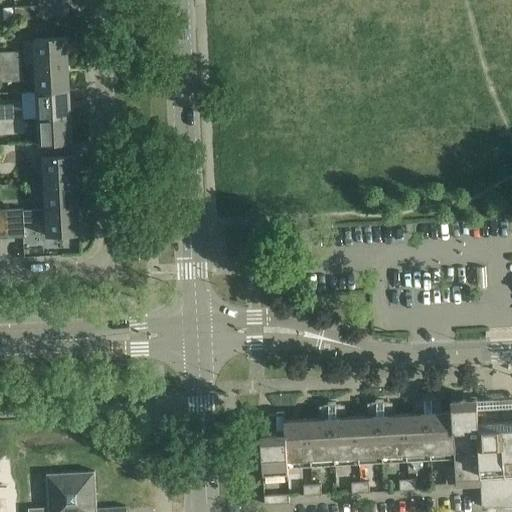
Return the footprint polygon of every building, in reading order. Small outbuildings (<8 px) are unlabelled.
[(69,17),(68,2),(39,4),(40,18),(69,17)] [(34,39),(35,65),(68,63),(67,37),(34,39)] [(0,66),(21,66),(21,51),(0,51),(0,66)] [(35,65),(36,91),(70,89),(68,63),(35,65)] [(0,81),(22,81),(21,66),(0,66),(0,81)] [(36,91),(38,117),(71,115),(70,89),(36,91)] [(0,119),(24,118),(23,103),(0,104),(0,119)] [(71,115),(38,117),(39,145),(43,145),(69,143),(73,143),(71,115)] [(0,134),(25,133),(24,118),(0,119),(0,134)] [(43,156),(44,183),(77,181),(76,155),(69,155),(69,143),(43,145),(44,156),(43,156)] [(44,183),(46,210),(79,208),(77,181),(44,183)] [(8,209),(9,237),(25,236),(23,208),(8,209)] [(79,208),(46,210),(47,236),(80,234),(79,208)] [(0,237),(9,237),(8,209),(0,209),(0,237)] [(511,407),(494,409),(493,399),(477,400),(477,398),(451,399),(452,411),(437,412),(436,398),(420,399),(420,413),(389,415),(388,401),(372,401),(372,416),(341,417),(340,403),(324,404),(324,418),(286,420),(285,413),(268,414),(269,433),(261,434),(263,480),(265,480),(264,474),(287,473),(287,479),(289,479),(287,461),(454,452),(455,466),(446,467),(446,484),(456,483),(456,486),(482,484),(483,504),(482,504),(511,502),(511,407)] [(126,511),(126,502),(98,504),(96,465),(47,468),(49,504),(29,505),(29,511),(126,511)] [(409,490),(408,479),(399,480),(400,490),(409,490)] [(408,479),(409,490),(418,489),(417,479),(408,479)] [(369,481),(360,482),(361,493),(370,492),(369,481)] [(361,493),(360,482),(352,482),(352,493),(361,493)] [(313,495),(312,484),(304,485),(304,495),(313,495)] [(321,484),(312,484),(313,495),(322,495),(321,484)] [(277,503),(277,494),(264,495),(265,504),(277,503)] [(277,494),(277,503),(289,503),(289,494),(277,494)]
